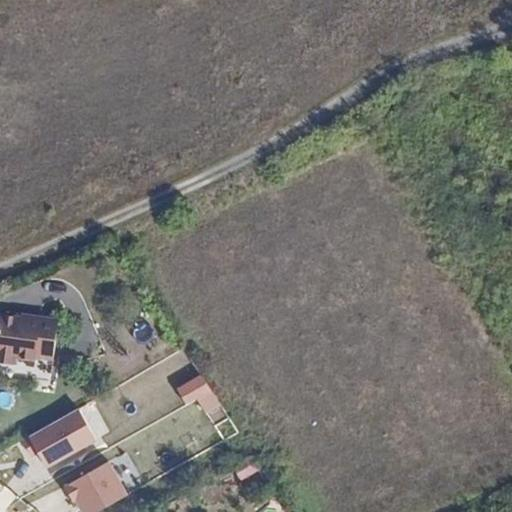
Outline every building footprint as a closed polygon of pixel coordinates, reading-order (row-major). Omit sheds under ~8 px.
[(0,309),(0,313),(0,362),(19,365),(19,357),(39,359),(40,356),(57,357),(61,310),(42,309),(41,312),(24,310),(0,309)] [(145,341),(158,337),(154,319),(140,322),(145,341)] [(53,379),(53,364),(34,363),(33,378),(53,379)] [(186,406),(202,400),(207,412),(218,408),(206,376),(178,387),(186,406)] [(82,407),(98,435),(108,430),(91,402),(82,407)] [(30,438),(50,471),(100,441),(80,408),(30,438)] [(97,511),(133,493),(113,457),(71,481),(87,511),(97,511)]
